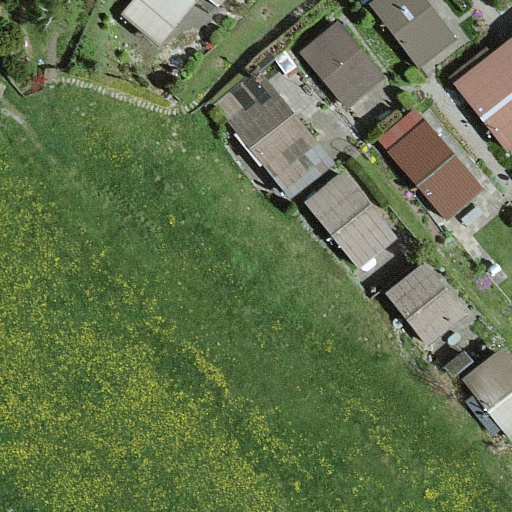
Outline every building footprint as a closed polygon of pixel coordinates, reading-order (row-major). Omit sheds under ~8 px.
[(143,0),(118,30),(152,59),(194,10),(213,26),(234,0),(143,0)] [(406,0),(387,0),(365,19),(419,83),(453,54),(406,0)] [(511,31),(443,88),(506,164),(511,158),(511,108),(507,101),(511,97),(511,31)] [(339,41),(305,68),(353,128),(387,100),(339,41)] [(262,90),(223,117),(289,210),(328,182),(262,90)] [(419,128),(384,155),(445,232),(480,204),(419,128)] [(339,189),(305,214),(353,279),(387,254),(339,189)] [(383,302),(428,358),(482,314),(436,258),(383,302)] [(511,463),(511,370),(506,364),(461,399),(511,463)]
